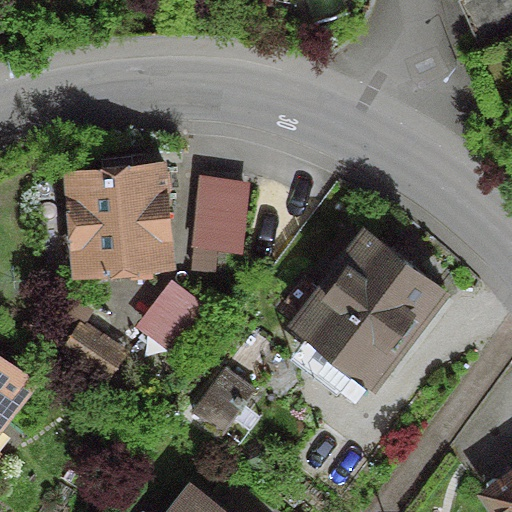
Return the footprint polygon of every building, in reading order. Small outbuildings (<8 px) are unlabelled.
[(511,34),(511,0),(452,0),(475,51),(511,34)] [(461,58),(489,122),(494,126),(498,115),(511,108),(511,34),(475,51),(461,58)] [(160,193),(158,166),(66,174),(73,268),(161,261),(156,194),(160,193)] [(364,378),(434,288),(363,233),(340,263),(337,261),(316,288),(319,291),(293,324),(364,378)] [(176,277),(145,325),(189,352),(219,304),(176,277)] [(96,321),(68,306),(48,338),(96,374),(119,344),(93,325),(96,321)] [(0,404),(19,380),(0,365),(0,404)] [(247,387),(221,367),(187,412),(213,432),(247,387)] [(308,481),(339,438),(317,423),(286,466),(308,481)] [(511,511),(511,472),(484,492),(498,511),(511,511)] [(217,511),(186,486),(165,511),(217,511)]
